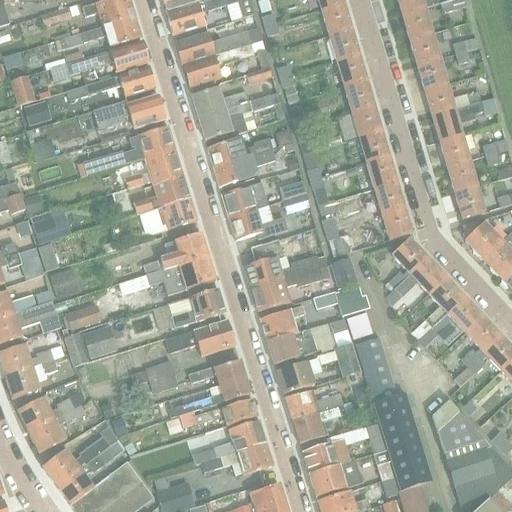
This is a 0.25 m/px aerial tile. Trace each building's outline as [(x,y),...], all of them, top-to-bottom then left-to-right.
[(1,0),(0,0),(0,31),(10,28),(1,0)] [(127,0),(114,0),(95,6),(82,10),(85,20),(98,16),(103,30),(134,20),(127,0)] [(160,0),(164,14),(212,0),(160,0)] [(204,27),(201,16),(237,4),(242,20),(254,17),(248,0),(212,0),(164,14),(171,36),(204,27)] [(316,0),(320,13),(344,6),(341,0),(316,0)] [(395,0),(401,17),(424,10),(439,6),(460,0),(395,0)] [(465,10),(461,0),(460,0),(439,6),(442,16),(465,10)] [(344,6),(320,13),(328,38),(351,31),(344,6)] [(68,10),(41,19),(44,28),(72,19),(68,10)] [(401,17),(408,42),(432,36),(424,10),(401,17)] [(273,16),(261,19),(264,29),(276,26),(273,16)] [(140,41),(134,20),(103,30),(54,45),(57,54),(105,39),(109,51),(140,41)] [(278,37),(276,26),(264,29),(267,40),(278,37)] [(328,38),(335,64),(359,57),(351,31),(328,38)] [(206,36),(174,45),(181,68),(250,47),(247,37),(246,34),(209,45),(206,36)] [(439,61),(432,36),(408,42),(415,68),(439,61)] [(317,39),(322,59),(331,57),(325,37),(317,39)] [(454,57),(466,54),(478,51),(476,40),(452,47),(454,57)] [(77,64),(66,68),(69,78),(105,67),(105,65),(111,63),(115,76),(147,66),(141,45),(108,55),(83,62),(77,64)] [(250,47),(181,68),(188,90),(220,81),(216,67),(227,64),(253,56),(253,55),(250,47)] [(22,68),(34,66),(31,51),(19,54),(22,68)] [(264,51),(255,54),(261,73),(268,70),(270,70),(264,51)] [(468,64),(466,54),(454,57),(457,67),(468,64)] [(77,64),(83,62),(80,55),(63,60),(66,68),(77,64)] [(366,82),(359,57),(335,64),(342,89),(366,82)] [(415,68),(423,94),(446,87),(439,61),(415,68)] [(288,68),(276,71),(279,81),(291,78),(288,68)] [(148,69),(85,89),(66,95),(69,105),(121,88),(124,100),(155,90),(148,69)] [(268,70),(261,73),(245,78),(248,87),(271,80),(268,70)] [(305,81),(308,91),(324,85),(321,76),(305,81)] [(294,88),(291,78),(279,81),(282,91),(294,88)] [(33,105),(26,79),(11,83),(18,109),(33,105)] [(342,89),(350,114),(373,107),(366,82),(342,89)] [(423,94),(430,119),(480,104),(478,95),(466,98),(466,97),(450,101),(446,87),(423,94)] [(190,99),(197,120),(248,104),(245,95),(221,102),(217,90),(190,99)] [(248,104),(197,120),(204,142),(231,133),(235,137),(235,138),(246,135),(241,119),(273,109),(280,107),(277,96),(248,105),(248,104)] [(165,122),(157,97),(127,107),(126,103),(93,114),(98,131),(124,123),(122,119),(130,117),(134,131),(165,122)] [(430,119),(437,144),(461,137),(458,127),(475,122),(473,118),(482,115),(484,119),(497,115),(493,101),(480,104),(430,119)] [(45,102),(23,109),(29,129),(51,121),(45,102)] [(381,133),(373,107),(350,114),(357,140),(381,133)] [(86,111),(75,118),(84,129),(94,122),(86,111)] [(291,122),(294,132),(306,129),(303,119),(291,122)] [(306,129),(294,132),(297,142),(308,139),(306,129)] [(144,162),(174,153),(167,130),(137,139),(140,150),(121,156),(121,155),(86,166),(90,177),(129,166),(144,161),(144,162)] [(279,148),(292,144),(288,131),(275,135),(279,148)] [(357,140),(365,165),(388,158),(381,133),(357,140)] [(468,163),(461,137),(437,144),(444,169),(468,163)] [(339,138),(327,142),(329,148),(341,144),(339,138)] [(49,140),(29,146),(34,165),(55,159),(49,140)] [(206,150),(212,170),(272,151),(269,140),(253,145),(254,148),(243,151),(239,140),(206,150)] [(481,149),(484,159),(508,152),(504,141),(492,145),(492,146),(481,149)] [(83,151),(70,155),(71,161),(85,157),(83,151)] [(219,189),(246,181),(257,177),(254,170),(279,162),(276,152),(273,153),(272,151),(212,170),(219,189)] [(127,191),(181,175),(174,153),(144,162),(148,175),(140,178),(139,177),(124,181),(127,191)] [(495,156),(484,159),(487,170),(499,166),(498,166),(495,156)] [(396,183),(388,158),(365,165),(372,190),(396,183)] [(294,160),(286,163),(289,174),(297,172),(294,160)] [(354,165),(360,189),(369,187),(363,163),(354,165)] [(444,169),(452,195),(475,188),(468,163),(444,169)] [(511,177),(511,173),(510,167),(496,172),(498,182),(511,177)] [(10,170),(4,172),(8,183),(14,181),(10,170)] [(307,173),(309,183),(321,180),(318,170),(307,173)] [(138,217),(189,201),(182,179),(153,189),(156,199),(148,201),(148,200),(132,205),(136,217),(138,216),(138,217)] [(321,180),(309,183),(312,193),(324,190),(321,180)] [(221,195),(228,219),(255,211),(268,207),(260,183),(221,195)] [(372,190),(379,215),(403,209),(396,183),(372,190)] [(279,191),(282,203),(305,196),(302,184),(279,191)] [(0,203),(19,197),(15,185),(0,190),(0,203)] [(483,214),(475,188),(452,195),(459,221),(483,214)] [(37,195),(20,200),(24,213),(26,217),(42,212),(37,195)] [(305,196),(282,203),(281,203),(285,216),(309,210),(305,196)] [(20,200),(19,197),(0,203),(0,214),(8,212),(10,218),(24,213),(20,200)] [(496,200),(499,210),(510,207),(508,197),(496,200)] [(150,237),(195,223),(189,201),(138,217),(143,234),(150,237)] [(333,202),(317,207),(320,219),(336,215),(333,202)] [(411,235),(403,209),(379,215),(387,242),(411,235)] [(260,228),(255,211),(228,219),(235,241),(261,233),(263,238),(283,232),(280,221),(260,228)] [(38,248),(58,241),(49,214),(30,220),(38,248)] [(333,220),(322,224),(324,234),(336,230),(333,220)] [(16,228),(20,241),(32,237),(28,224),(16,228)] [(484,264),(511,238),(511,232),(500,243),(483,225),(479,227),(477,224),(462,228),(466,240),(464,242),(484,264)] [(339,240),(336,230),(324,234),(332,259),(341,257),(336,241),(339,240)] [(200,236),(173,243),(164,246),(168,261),(143,269),(146,279),(207,260),(200,236)] [(511,238),(484,264),(504,286),(511,278),(511,256),(505,249),(510,244),(511,246),(511,238)] [(387,285),(393,291),(427,258),(415,245),(413,241),(405,244),(391,258),(405,273),(402,277),(399,274),(387,285)] [(243,267),(250,290),(318,268),(315,258),(315,257),(289,265),(291,269),(279,273),(275,259),(282,257),(277,242),(250,250),(254,263),(243,267)] [(114,244),(103,248),(105,256),(117,253),(114,244)] [(0,261),(17,256),(14,246),(0,250),(1,254),(0,254),(0,261)] [(37,250),(45,273),(58,269),(50,246),(37,250)] [(34,251),(19,256),(22,265),(37,261),(34,251)] [(20,266),(17,256),(0,261),(0,286),(5,286),(0,271),(0,270),(5,268),(6,271),(20,266)] [(322,256),(315,258),(318,268),(325,266),(322,256)] [(413,281),(425,294),(443,276),(427,258),(393,291),(394,292),(401,299),(412,289),(409,285),(413,281)] [(329,265),(333,277),(351,271),(348,259),(329,265)] [(166,297),(184,292),(214,283),(207,260),(146,279),(148,288),(162,284),(166,297)] [(322,280),(318,268),(250,290),(257,312),(288,302),(284,288),(295,285),(296,288),(322,280)] [(49,278),(57,302),(80,295),(72,270),(49,278)] [(354,282),(351,271),(333,277),(336,288),(354,282)] [(424,323),(427,327),(461,295),(443,276),(425,294),(439,309),(424,323)] [(132,291),(130,284),(116,288),(120,299),(129,296),(132,291)] [(338,295),(335,295),(338,305),(338,307),(361,299),(360,298),(357,286),(337,292),(338,295)] [(165,308),(169,320),(173,333),(224,317),(216,292),(165,308)] [(394,292),(386,299),(391,308),(401,299),(394,292)] [(0,321),(51,304),(47,293),(35,297),(38,308),(36,309),(32,298),(11,305),(7,293),(0,294),(0,321)] [(335,294),(313,301),(316,312),(338,305),(335,294)] [(480,315),(461,295),(427,327),(437,338),(449,327),(445,323),(449,320),(461,332),(480,315)] [(361,299),(338,307),(342,318),(366,310),(368,309),(365,298),(361,299)] [(27,324),(37,320),(38,323),(55,317),(51,304),(0,321),(0,346),(22,339),(20,330),(28,327),(27,324)] [(150,306),(154,327),(164,325),(160,304),(150,306)] [(70,333),(101,324),(96,308),(65,317),(70,333)] [(259,321),(266,343),(294,334),(290,321),(305,316),(302,308),(259,321)] [(366,314),(343,321),(346,331),(369,324),(366,314)] [(460,362),(464,367),(498,335),(480,315),(461,332),(478,351),(474,355),(471,352),(460,362)] [(343,321),(327,326),(334,349),(350,344),(349,340),(346,331),(343,321)] [(369,324),(346,331),(349,340),(372,333),(369,324)] [(227,325),(192,335),(192,334),(163,343),(166,355),(196,346),(199,358),(234,348),(227,325)] [(113,352),(106,330),(82,337),(89,360),(113,352)] [(300,332),(294,334),(266,343),(273,366),(316,353),(311,339),(310,339),(308,332),(300,334),(300,332)] [(63,340),(68,355),(83,350),(78,335),(63,340)] [(511,359),(511,350),(498,335),(464,367),(473,376),(484,366),(482,363),(486,359),(498,372),(511,359)] [(378,339),(355,346),(359,359),(382,352),(378,339)] [(358,371),(350,344),(334,349),(333,350),(341,376),(358,371)] [(0,366),(4,379),(53,362),(50,351),(36,356),(37,359),(30,362),(24,346),(0,353),(0,366)] [(83,350),(68,355),(72,370),(88,365),(83,350)] [(358,359),(361,371),(384,363),(381,352),(358,359)] [(511,359),(498,372),(511,386),(511,359)] [(316,360),(275,373),(282,395),(311,386),(310,382),(308,375),(320,371),(316,360)] [(57,373),(53,362),(4,379),(11,401),(39,391),(37,384),(45,381),(44,377),(57,373)] [(215,377),(217,386),(243,378),(238,362),(213,370),(212,369),(187,377),(189,385),(215,377)] [(148,385),(172,377),(168,363),(144,370),(145,374),(148,385)] [(361,371),(364,382),(387,375),(384,363),(361,371)] [(145,374),(131,378),(134,389),(148,385),(145,374)] [(364,382),(367,394),(390,387),(387,375),(364,382)] [(175,388),(172,377),(148,385),(151,395),(175,388)] [(248,396),(243,378),(217,386),(220,395),(166,412),(169,421),(176,419),(191,414),(248,396)] [(357,400),(367,398),(364,387),(354,389),(357,400)] [(367,394),(370,405),(393,398),(390,387),(367,394)] [(291,422),(342,406),(338,394),(315,402),(311,390),(284,399),(291,422)] [(69,400),(74,410),(80,407),(85,405),(79,394),(68,400),(69,400)] [(396,495),(418,488),(430,484),(401,395),(393,398),(370,405),(369,405),(375,427),(384,453),(396,495)] [(17,412),(28,434),(74,410),(69,400),(55,407),(57,410),(51,413),(43,399),(17,412)] [(250,402),(192,419),(194,425),(193,425),(193,426),(221,418),(224,428),(255,419),(250,402)] [(446,403),(431,418),(429,418),(434,434),(456,414),(446,403)] [(469,403),(460,412),(468,419),(477,411),(469,403)] [(112,416),(108,404),(100,406),(104,419),(112,416)] [(342,407),(342,406),(291,422),(297,444),(325,435),(321,423),(353,413),(351,405),(342,407)] [(80,407),(74,410),(28,434),(38,455),(65,441),(58,428),(64,424),(66,428),(85,418),(80,407)] [(180,429),(193,425),(194,425),(192,419),(191,414),(176,419),(180,429)] [(511,478),(511,472),(456,414),(434,434),(442,455),(445,463),(444,463),(460,511),(474,511),(490,499),(489,498),(511,478)] [(122,419),(111,423),(115,438),(127,435),(122,419)] [(176,419),(169,421),(164,423),(168,435),(180,431),(180,429),(176,419)] [(219,459),(264,445),(257,423),(228,432),(232,444),(189,458),(192,468),(200,465),(219,459)] [(373,456),(384,453),(375,427),(365,430),(373,456)] [(55,488),(97,458),(118,443),(108,429),(99,436),(102,439),(78,457),(79,459),(73,463),(65,451),(41,469),(55,488)] [(506,442),(499,434),(490,443),(497,450),(506,442)] [(307,475),(353,461),(349,462),(342,440),(301,454),(307,475)] [(511,450),(511,448),(506,442),(497,450),(504,458),(511,450)] [(131,444),(124,449),(130,457),(136,452),(131,444)] [(219,459),(200,465),(204,475),(223,469),(239,464),(243,478),(258,473),(272,469),(264,445),(219,459)] [(69,507),(70,506),(93,489),(84,478),(91,473),(93,476),(104,467),(97,458),(55,488),(69,507)] [(360,483),(353,461),(307,475),(314,498),(360,483)] [(390,478),(385,463),(374,467),(379,482),(390,478)] [(126,464),(93,489),(70,506),(74,511),(136,511),(153,500),(126,464)] [(390,478),(379,482),(384,497),(394,494),(390,478)] [(152,483),(156,495),(167,491),(164,480),(152,483)] [(185,511),(194,509),(187,485),(167,491),(156,495),(160,511),(185,511)] [(248,511),(247,507),(230,511),(211,511),(209,505),(202,507),(203,511),(269,511),(284,507),(278,487),(248,496),(253,511),(250,511),(248,511)] [(394,495),(399,511),(423,503),(418,488),(396,495),(394,495)] [(318,511),(359,511),(369,509),(366,500),(352,505),(348,493),(316,503),(318,511)] [(490,499),(501,511),(507,511),(511,508),(497,493),(490,499)] [(501,511),(490,499),(476,511),(501,511)] [(425,511),(423,503),(399,511),(425,511)]
